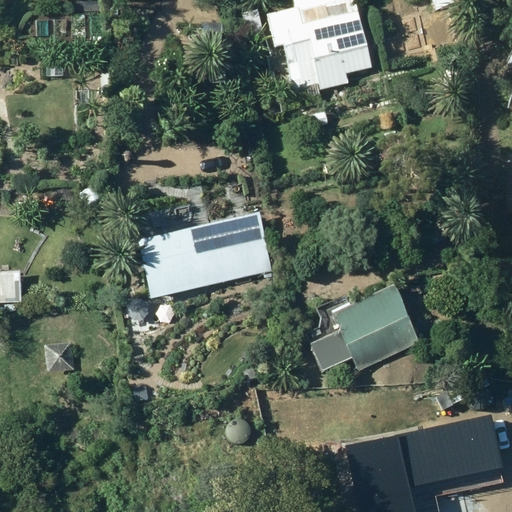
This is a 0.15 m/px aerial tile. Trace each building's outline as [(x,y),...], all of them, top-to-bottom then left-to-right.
[(229,7),(204,0),(199,21),(207,36),(221,39),(229,7)] [(355,0),(317,0),(265,13),(274,48),(289,43),(297,75),(288,77),(292,92),(319,85),(320,90),(350,82),(347,73),(372,66),(355,0)] [(456,0),(431,0),(437,10),(456,0)] [(150,297),(274,271),(261,212),(137,238),(150,297)] [(417,276),(440,275),(439,263),(417,264),(417,276)] [(421,341),(393,282),(330,312),(339,330),(310,344),(323,371),(352,356),(359,371),(421,341)] [(150,311),(145,293),(130,297),(134,315),(150,311)] [(75,345),(46,344),(45,373),(74,374),(75,345)] [(457,385),(436,396),(443,409),(464,399),(457,385)] [(455,413),(465,410),(463,403),(453,406),(455,413)] [(511,454),(503,419),(438,437),(450,478),(511,460),(511,454)]
